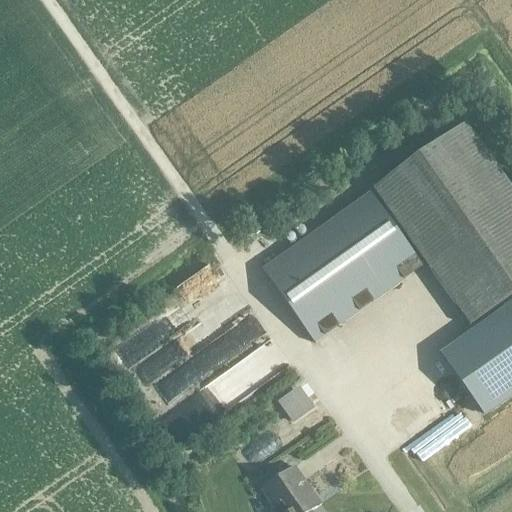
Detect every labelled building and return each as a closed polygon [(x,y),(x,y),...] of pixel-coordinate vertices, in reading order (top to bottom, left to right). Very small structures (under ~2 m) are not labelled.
[(511,190),(467,128),(377,191),(471,324),(511,295),(511,190)] [(372,195),(334,222),(264,271),(316,344),(424,268),(372,195)] [(266,247),(281,241),(276,229),(261,235),(266,247)] [(511,306),(443,356),(445,359),(485,415),(511,395),(511,306)] [(234,396),(268,378),(254,352),(220,370),(234,396)] [(300,410),(278,423),(288,442),(311,429),(300,410)] [(169,437),(193,431),(189,416),(166,422),(169,437)] [(272,429),(257,439),(266,454),(281,445),(272,429)] [(317,499),(296,469),(263,491),(275,508),(270,511),(313,511),(318,509),(313,502),(317,499)]
